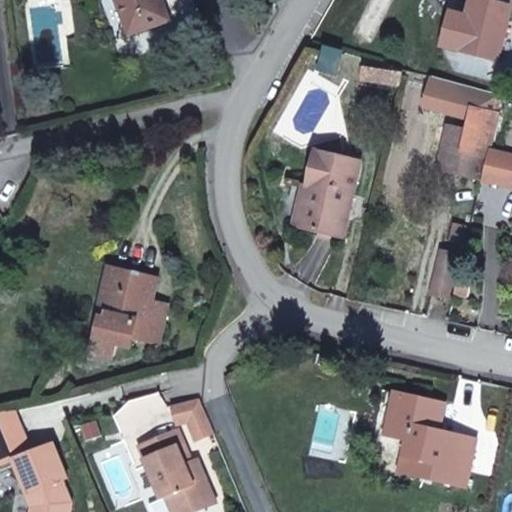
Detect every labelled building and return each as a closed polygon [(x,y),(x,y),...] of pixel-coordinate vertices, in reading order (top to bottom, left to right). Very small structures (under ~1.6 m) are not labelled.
[(166,22),(157,0),(119,0),(132,35),(166,22)] [(169,21),(161,0),(157,0),(166,22),(169,21)] [(498,60),(511,7),(511,0),(473,0),(461,50),(498,60)] [(337,71),(341,56),(328,52),(324,67),(337,71)] [(400,86),(402,73),(367,68),(365,80),(400,86)] [(494,124),(501,96),(434,78),(426,107),(471,119),(494,124)] [(488,151),(494,124),(471,119),(469,129),(464,149),(464,150),(487,156),(488,151)] [(464,149),(469,129),(451,125),(446,145),(464,149)] [(482,179),(487,156),(464,150),(464,149),(446,145),(441,170),(482,179)] [(344,238),(362,162),(317,151),(309,187),(312,188),(303,228),(344,238)] [(511,157),(488,151),(487,156),(482,179),(481,180),(511,187),(511,157)] [(303,228),(312,188),(309,187),(305,186),(296,227),(303,228)] [(450,298),(459,257),(443,253),(434,294),(450,298)] [(108,318),(119,270),(110,269),(100,317),(103,317),(108,318)] [(159,344),(167,312),(151,309),(158,280),(119,270),(108,318),(103,317),(95,354),(114,359),(118,344),(131,347),(134,337),(159,344)] [(466,487),(477,440),(441,432),(435,430),(441,403),(401,394),(392,436),(409,440),(401,472),(466,487)] [(215,433),(200,399),(173,406),(178,424),(189,421),(197,441),(215,433)] [(441,432),(447,405),(441,403),(435,430),(441,432)] [(0,436),(21,428),(14,410),(0,413),(0,436)] [(0,447),(25,438),(21,428),(0,436),(0,447)] [(195,511),(216,503),(206,479),(195,483),(187,465),(193,463),(179,430),(141,447),(162,498),(167,497),(173,511),(195,511)] [(32,453),(25,438),(0,447),(0,461),(2,467),(16,462),(15,460),(32,453)] [(33,511),(71,511),(73,503),(63,480),(68,478),(54,444),(32,453),(15,460),(16,462),(35,508),(33,511)] [(206,479),(199,461),(193,463),(187,465),(195,483),(206,479)]
